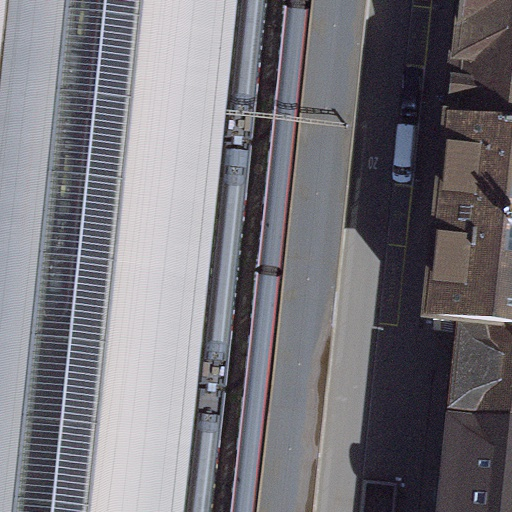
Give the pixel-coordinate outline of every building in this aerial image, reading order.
[(0,0),(0,511),(183,511),(237,0),(0,0)] [(314,511),(331,356),(368,0),(312,0),(259,511),(314,511)] [(511,0),(462,0),(449,126),(455,128),(511,133),(511,0)] [(433,328),(462,330),(511,335),(511,133),(455,128),(433,328)] [(511,335),(462,330),(452,425),(511,431),(511,335)] [(442,511),(511,511),(511,431),(452,425),(449,449),(442,511)]
